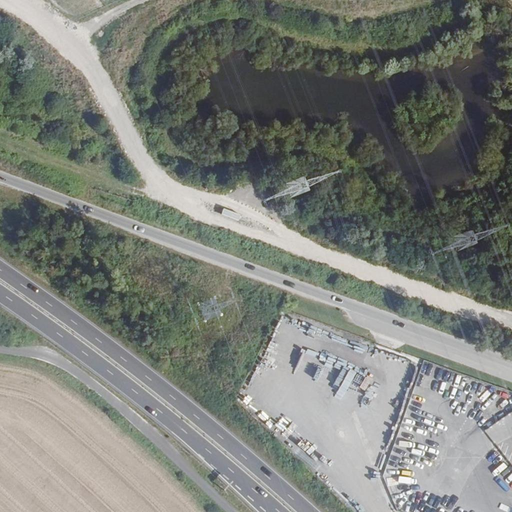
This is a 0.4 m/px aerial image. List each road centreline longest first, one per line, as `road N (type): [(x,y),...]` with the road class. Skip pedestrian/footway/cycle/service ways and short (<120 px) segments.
road 1 (trunk): [(511,371),(0,179)]
road 2 (track): [(0,139),(511,318)]
road 3 (trunk): [(302,511),(167,396),(0,272)]
road 4 (trunk): [(0,296),(155,410),(273,511)]
